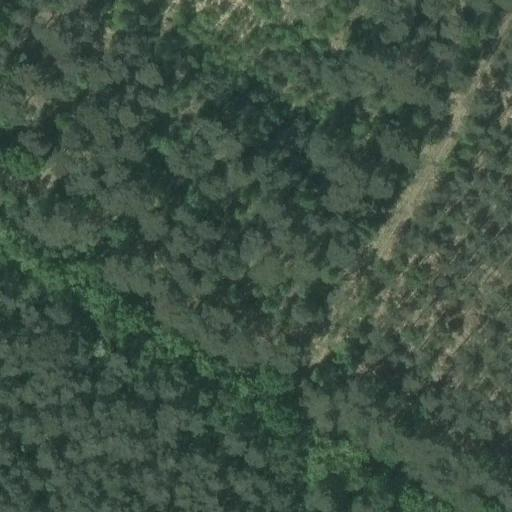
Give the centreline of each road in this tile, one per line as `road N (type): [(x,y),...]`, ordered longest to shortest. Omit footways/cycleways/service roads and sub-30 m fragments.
road 1 (track): [(461,511),(0,213)]
road 2 (track): [(511,17),(286,398)]
